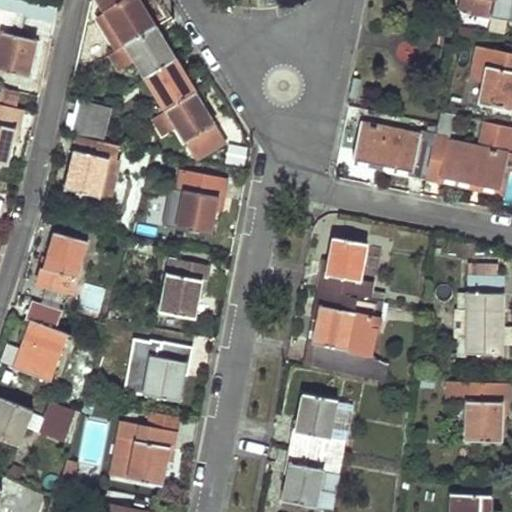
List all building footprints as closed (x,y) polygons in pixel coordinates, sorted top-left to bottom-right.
[(21,0),(0,0),(0,9),(25,15),(28,1),(21,0)] [(99,18),(118,51),(152,29),(156,27),(143,7),(142,5),(139,6),(134,0),(99,0),(107,13),(99,18)] [(486,0),(485,8),(484,15),(495,16),(498,0),(486,0)] [(511,0),(498,0),(495,16),(511,19),(511,0)] [(25,17),(55,24),(59,8),(28,1),(25,15),(25,17)] [(0,49),(0,70),(28,77),(34,50),(31,50),(33,40),(20,37),(25,17),(25,15),(0,9),(0,32),(4,33),(0,49)] [(156,27),(152,29),(158,36),(160,34),(164,32),(159,25),(156,27)] [(136,61),(146,77),(172,61),(176,59),(161,37),(160,34),(158,36),(152,29),(118,51),(111,54),(121,69),(136,61)] [(489,66),(479,65),(483,48),(476,46),(469,81),(485,84),(489,66)] [(480,105),(511,111),(511,53),(483,48),(479,65),(489,66),(485,84),(480,105)] [(176,59),(172,61),(178,70),(181,68),(184,65),(179,57),(176,59)] [(154,90),(167,110),(193,94),(196,92),(183,70),(181,68),(178,70),(172,61),(146,77),(149,81),(154,90)] [(355,80),(351,98),(357,100),(361,81),(355,80)] [(142,85),(148,95),(154,90),(149,81),(142,85)] [(0,102),(18,105),(20,90),(0,88),(0,102)] [(193,94),(199,103),(202,101),(203,103),(206,101),(199,90),(196,92),(193,94)] [(193,94),(167,110),(154,119),(164,135),(177,126),(198,159),(227,142),(203,103),(202,101),(199,103),(193,94)] [(108,125),(112,109),(103,106),(82,101),(78,118),(108,125)] [(0,163),(8,166),(14,140),(14,138),(11,138),(13,129),(19,130),(23,112),(0,106),(0,163)] [(479,148),(448,142),(454,115),(439,112),(437,123),(434,139),(426,175),(473,185),(474,179),(479,181),(478,186),(500,191),(504,169),(500,168),(503,153),(507,154),(511,129),(511,126),(484,121),(479,148)] [(70,116),(66,132),(74,134),(78,118),(70,116)] [(104,141),(108,125),(78,118),(74,134),(79,136),(104,141)] [(426,175),(434,139),(365,124),(362,138),(358,137),(353,159),(374,164),(375,159),(382,161),(381,166),(426,175)] [(79,136),(76,151),(110,158),(116,159),(119,144),(104,141),(79,136)] [(243,165),(246,147),(228,144),(225,162),(243,165)] [(102,193),(110,158),(76,151),(70,180),(73,180),(71,190),(101,197),(102,193)] [(180,165),(182,159),(154,153),(152,160),(180,165)] [(110,158),(102,193),(114,196),(121,161),(116,159),(110,158)] [(178,228),(211,235),(216,210),(216,208),(213,207),(215,198),(221,199),(225,180),(184,171),(180,191),(186,192),(178,228)] [(66,179),(64,188),(71,190),(73,180),(70,180),(66,179)] [(73,294),(88,243),(55,232),(48,257),(48,259),(52,260),(49,270),(42,268),(38,284),(73,294)] [(360,281),(367,244),(334,237),(329,265),(332,265),(330,272),(328,272),(324,271),(321,290),(371,299),(373,290),(374,284),(360,281)] [(46,257),(42,268),(49,270),(52,260),(48,259),(48,257),(46,257)] [(195,318),(200,293),(200,289),(198,289),(199,281),(206,282),(209,265),(171,258),(169,269),(177,272),(177,276),(169,274),(162,311),(195,318)] [(504,328),(505,276),(469,276),(468,312),(468,336),(467,354),(503,355),(503,343),(504,328)] [(310,366),(371,377),(372,376),(374,363),(376,356),(368,354),(373,327),(370,326),(372,317),(381,318),(384,301),(371,299),(321,290),(318,307),(321,308),(324,308),(323,317),(319,316),(310,366)] [(373,290),(371,299),(384,301),(386,292),(373,290)] [(50,381),(67,334),(56,330),(63,310),(34,301),(27,319),(32,321),(14,368),(50,381)] [(457,312),(456,336),(468,336),(468,312),(457,312)] [(178,402),(184,376),(184,374),(182,374),(184,364),(190,366),(194,349),(151,341),(147,358),(153,359),(146,396),(178,402)] [(374,363),(372,376),(385,378),(388,365),(374,363)] [(184,364),(182,374),(184,374),(184,376),(188,377),(190,366),(184,364)] [(447,384),(447,402),(457,402),(458,384),(447,384)] [(467,441),(501,442),(502,414),(502,413),(500,412),(500,402),(507,403),(507,385),(458,384),(457,402),(469,403),(467,441)] [(329,438),(337,401),(304,395),(300,419),(299,422),(302,423),(301,430),(294,429),(291,446),(338,456),(341,440),(329,438)] [(0,437),(20,444),(33,410),(0,398),(0,437)] [(347,441),(355,404),(337,401),(329,438),(341,440),(347,441)] [(49,438),(65,444),(76,411),(60,405),(49,438)] [(296,419),(294,429),(301,430),(302,423),(299,422),(300,419),(296,419)] [(173,449),(176,434),(122,424),(113,476),(163,485),(168,459),(165,458),(167,448),(173,449)] [(315,506),(317,506),(323,469),(335,471),(338,456),(291,446),(288,462),(290,463),(294,464),(292,472),(288,471),(282,500),(315,506)] [(167,448),(165,458),(168,459),(171,459),(173,449),(167,448)] [(317,506),(316,511),(319,511),(331,511),(342,457),(338,456),(335,471),(323,469),(317,506)] [(72,483),(78,464),(69,461),(63,481),(72,483)] [(490,511),(491,497),(452,494),(451,511),(490,511)]
